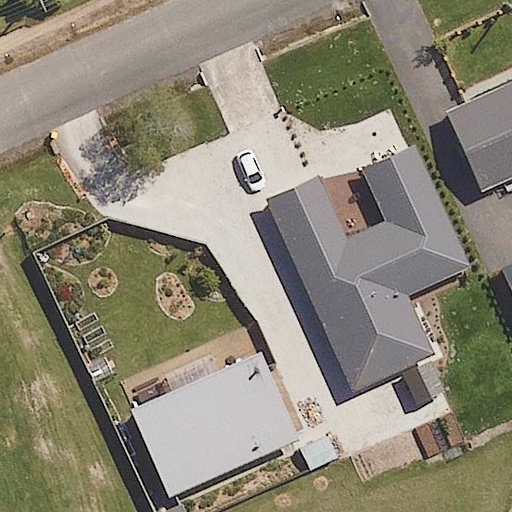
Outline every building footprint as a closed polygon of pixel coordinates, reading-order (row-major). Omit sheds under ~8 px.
[(281,110),(251,44),(201,66),(230,133),(281,110)] [(511,175),(511,83),(448,111),(482,189),(511,175)] [(468,267),(414,147),(364,170),(387,222),(347,240),(319,178),(267,200),(353,391),(434,355),(406,295),(468,267)] [(511,261),(502,265),(511,288),(511,261)] [(297,442),(260,354),(132,408),(169,496),(297,442)]
